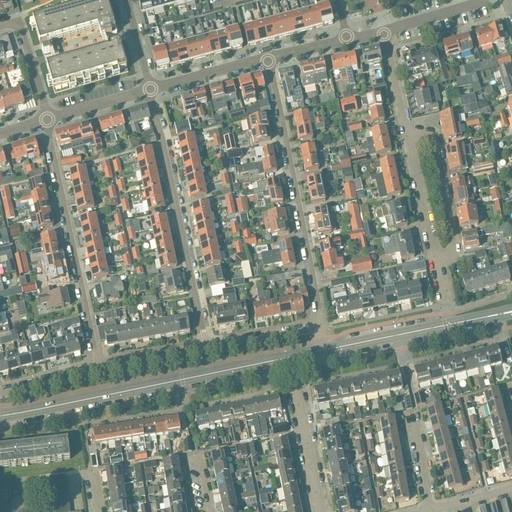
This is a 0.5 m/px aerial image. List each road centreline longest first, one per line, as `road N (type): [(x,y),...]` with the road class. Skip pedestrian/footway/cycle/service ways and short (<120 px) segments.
road 1 (tertiary): [(0,415),(289,357)]
road 2 (residential): [(267,58),(316,327)]
road 3 (residential): [(207,346),(149,89)]
road 4 (residential): [(45,121),(96,366)]
road 5 (tertiary): [(321,351),(511,312)]
road 6 (residential): [(435,262),(452,243),(431,132),(406,134)]
road 7 (residential): [(318,511),(289,357)]
road 8 (residential): [(406,134),(435,262)]
road 9 (residential): [(149,89),(267,58)]
road 10 (residential): [(45,121),(14,20),(0,24)]
